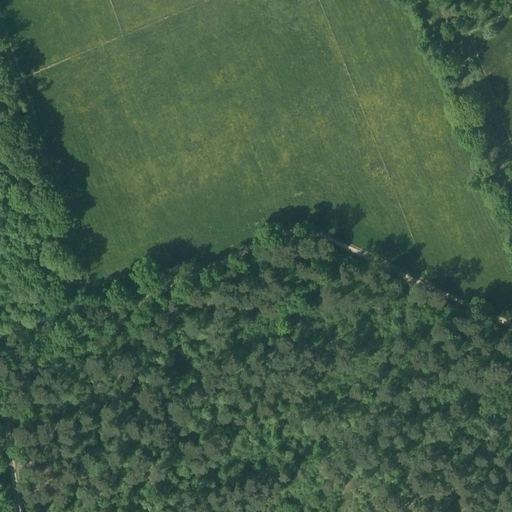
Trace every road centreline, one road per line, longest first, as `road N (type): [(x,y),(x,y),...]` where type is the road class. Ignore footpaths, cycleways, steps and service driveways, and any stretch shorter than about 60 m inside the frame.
road 1 (track): [(89,321),(303,229),(511,325)]
road 2 (track): [(18,511),(0,388)]
